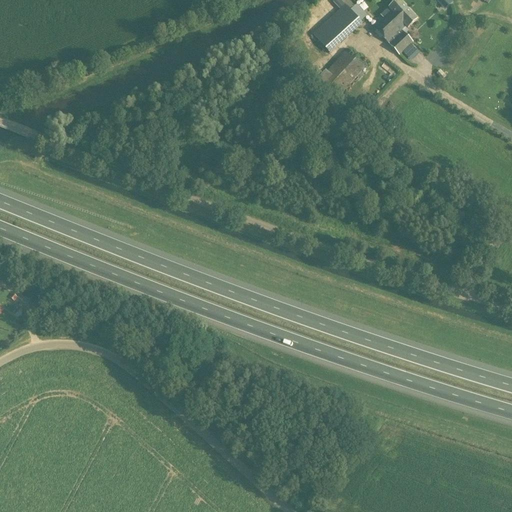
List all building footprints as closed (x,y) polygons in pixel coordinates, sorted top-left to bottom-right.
[(334,0),(305,28),(330,54),(363,24),(340,0),(334,0)] [(417,20),(398,0),(373,24),(374,26),(373,27),(399,56),(412,43),(401,32),(406,27),(408,29),(417,20)] [(449,0),(434,0),(444,10),(452,3),(449,0)] [(412,44),(403,53),(411,62),(421,53),(412,44)] [(365,68),(346,51),(314,86),(333,103),(365,68)]
